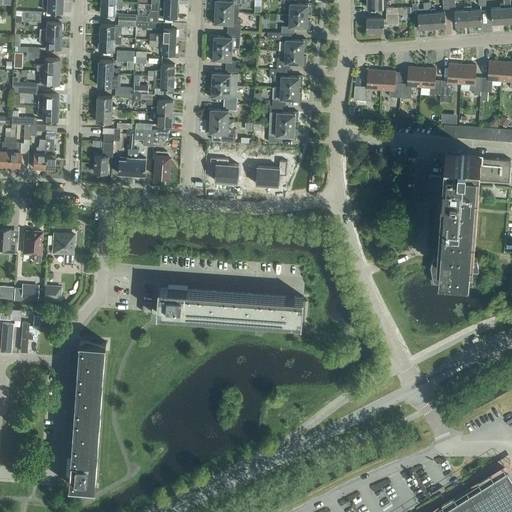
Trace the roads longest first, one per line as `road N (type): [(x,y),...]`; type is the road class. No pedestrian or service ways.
road 1 (tertiary): [(172,511),(415,387)]
road 2 (residential): [(301,511),(449,448),(415,387)]
road 3 (residential): [(415,387),(359,272),(339,196)]
road 4 (residential): [(184,204),(196,0)]
road 5 (residential): [(73,193),(81,0)]
road 6 (residential): [(108,198),(101,294),(72,328),(67,360)]
road 7 (residential): [(67,360),(57,472),(0,474)]
road 8 (residential): [(346,50),(511,38)]
road 9 (residential): [(339,196),(184,204)]
road 10 (residential): [(339,196),(346,50)]
